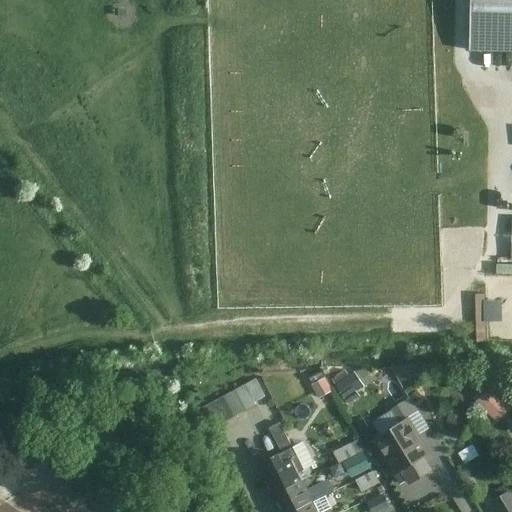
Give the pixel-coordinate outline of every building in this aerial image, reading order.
[(511,0),(470,0),(470,47),(511,47),(511,0)] [(493,293),(484,294),(484,336),(493,336),(493,293)] [(356,363),(337,376),(352,398),(371,385),(356,363)] [(322,376),(309,385),(317,397),(330,389),(322,376)] [(252,379),(202,406),(213,426),(263,399),(252,379)] [(487,387),(474,402),(496,421),(509,407),(487,387)] [(459,432),(462,416),(443,412),(440,428),(459,432)] [(411,420),(374,440),(394,477),(403,472),(409,484),(433,471),(427,459),(432,456),(411,420)] [(278,422),(268,428),(278,447),(289,442),(278,422)] [(357,439),(333,450),(338,460),(362,449),(357,439)] [(256,466),(270,496),(313,475),(309,465),(296,471),(286,451),(256,466)] [(371,471),(355,479),(361,491),(377,483),(371,471)] [(270,496),(278,511),(293,511),(311,503),(304,489),(317,483),(313,475),(270,496)] [(511,511),(511,499),(507,491),(491,501),(497,511),(511,511)] [(382,494),(366,502),(370,511),(378,511),(388,508),(382,494)] [(293,511),(331,511),(329,508),(319,511),(316,511),(311,503),(293,511)]
